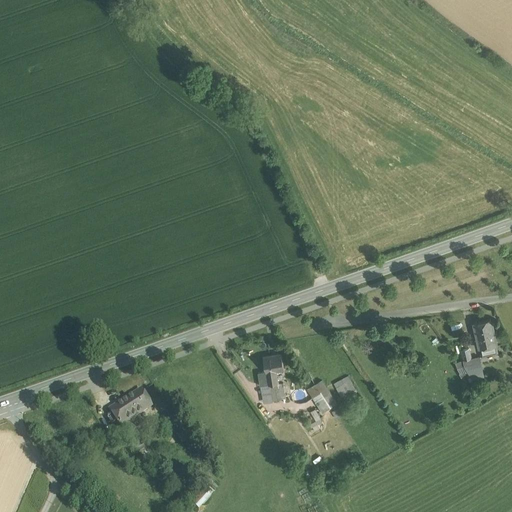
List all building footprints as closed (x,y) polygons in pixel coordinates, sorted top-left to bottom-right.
[(491,319),(474,323),(480,348),(481,348),(496,345),(497,344),(491,319)] [(498,352),(496,345),(481,348),(482,356),(498,352)] [(469,348),(461,350),(464,360),(472,358),(469,348)] [(282,353),(263,356),(266,372),(267,372),(269,384),(269,385),(270,385),(278,384),(276,371),(284,369),(282,353)] [(464,360),(465,366),(467,369),(468,373),(475,381),(485,377),(480,356),(472,358),(464,360)] [(460,372),(467,369),(465,366),(464,360),(455,363),(460,372)] [(266,372),(259,373),(261,386),(269,384),(267,372),(266,372)] [(357,391),(348,376),(334,384),(343,399),(357,391)] [(337,403),(322,380),(307,390),(323,413),(337,403)] [(269,384),(261,386),(264,403),(273,402),(273,400),(270,385),(269,385),(269,384)] [(278,384),(270,385),(273,400),(280,399),(278,384)] [(140,390),(110,410),(120,426),(127,421),(150,406),(140,390)] [(315,430),(321,428),(319,423),(323,421),(317,407),(311,410),(316,420),(311,422),(315,430)] [(343,416),(338,407),(332,411),(336,419),(343,416)] [(127,421),(120,426),(123,430),(130,425),(127,421)] [(127,437),(135,432),(130,425),(123,430),(127,437)] [(143,444),(135,432),(127,437),(135,449),(143,444)]
